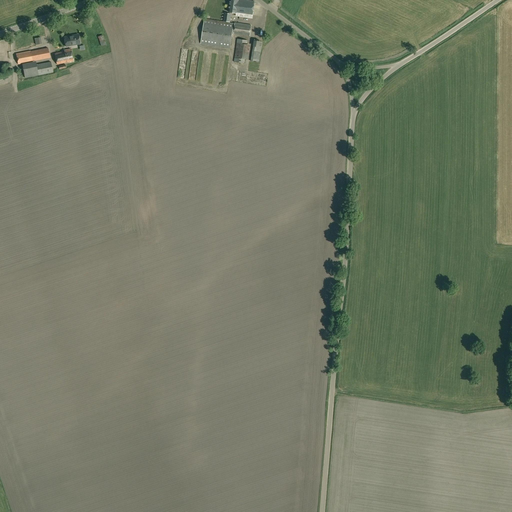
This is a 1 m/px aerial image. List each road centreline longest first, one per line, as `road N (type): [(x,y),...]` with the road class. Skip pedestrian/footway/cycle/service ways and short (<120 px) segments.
road 1 (unclassified): [(322,511),(353,114)]
road 2 (unclassified): [(397,66),(498,0)]
